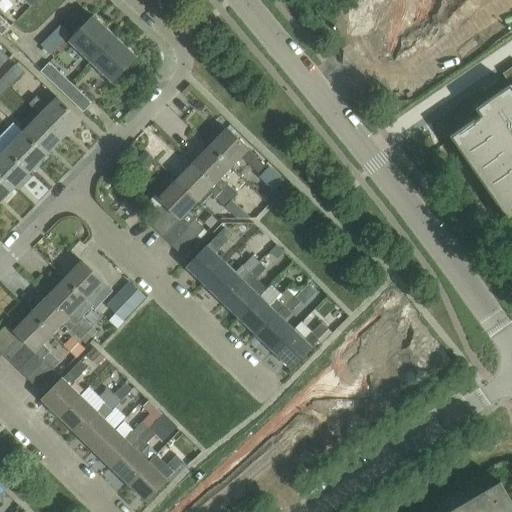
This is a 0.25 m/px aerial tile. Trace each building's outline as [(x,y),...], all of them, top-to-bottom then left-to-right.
[(0,17),(0,33),(2,36),(10,27),(0,17)] [(70,42),(91,62),(115,38),(93,17),(70,42)] [(136,58),(115,38),(91,62),(112,82),(136,58)] [(0,51),(0,67),(9,59),(1,51),(0,51)] [(62,92),(71,83),(49,63),(41,72),(62,92)] [(2,79),(10,87),(23,73),(15,65),(2,79)] [(2,79),(0,80),(0,97),(10,87),(2,79)] [(71,83),(62,92),(83,112),(92,103),(71,83)] [(481,116),(451,137),(511,224),(511,84),(476,109),(481,116)] [(40,115),(40,116),(63,138),(80,121),(57,98),(48,107),(37,97),(30,105),(40,115)] [(40,116),(23,133),(47,156),(63,138),(40,116)] [(208,146),(230,167),(240,158),(257,174),(263,167),(247,151),(248,150),(225,128),(208,146)] [(30,173),(47,156),(23,133),(6,150),(30,173)] [(192,163),(231,201),(237,195),(220,178),(230,167),(208,146),(192,163)] [(0,156),(0,177),(13,190),(30,173),(6,150),(0,156)] [(175,180),(197,202),(207,192),(224,208),(231,201),(192,163),(175,180)] [(0,204),(13,190),(0,177),(0,204)] [(158,199),(163,203),(171,211),(180,220),(187,227),(194,220),(187,213),(197,202),(175,180),(158,199)] [(153,229),(171,211),(163,203),(145,221),(153,229)] [(162,237),(180,220),(171,211),(153,229),(162,237)] [(180,220),(162,237),(171,246),(188,228),(187,227),(180,220)] [(188,228),(171,246),(179,254),(197,236),(188,228)] [(185,268),(203,285),(224,263),(215,254),(232,236),(224,228),(185,268)] [(203,285),(220,302),(264,257),(263,256),(267,252),(261,247),(236,273),(224,263),(203,285)] [(220,302),(238,319),(259,297),(249,287),(271,265),(264,257),(220,302)] [(63,278),(86,300),(96,290),(103,297),(110,289),(80,260),(63,278)] [(63,278),(47,296),(86,333),(92,327),(75,311),(86,300),(63,278)] [(145,298),(129,282),(106,306),(123,322),(145,298)] [(307,285),(295,298),(301,303),(304,306),(316,293),(307,285)] [(259,297),(238,319),(255,336),(294,297),(292,295),(292,296),(286,290),(270,307),(259,297)] [(86,333),(47,296),(30,313),(52,334),(62,324),(79,340),(86,333)] [(255,336),(272,352),(294,330),(284,320),(301,303),(295,298),(294,297),(255,336)] [(13,331),(18,336),(26,344),(35,352),(44,361),(52,369),(58,362),(48,352),(49,351),(42,345),(52,334),(30,313),(13,331)] [(304,340),(294,330),(272,352),(290,369),(312,347),(311,346),(326,330),(319,324),(304,340)] [(9,361),(26,344),(18,336),(1,353),(9,361)] [(83,349),(71,338),(60,350),(73,361),(83,349)] [(26,344),(9,361),(18,370),(35,352),(26,344)] [(104,368),(111,359),(97,350),(91,359),(104,368)] [(35,352),(18,370),(27,378),(44,361),(35,352)] [(52,369),(44,361),(27,378),(35,386),(52,369)] [(58,418),(80,396),(70,386),(86,369),(79,362),(41,401),(58,418)] [(76,435),(93,451),(115,429),(105,420),(113,412),(112,411),(130,392),(124,386),(115,395),(108,388),(99,398),(106,404),(97,413),(76,435)] [(58,418),(76,435),(97,413),(80,396),(58,418)] [(155,436),(170,421),(163,414),(148,429),(155,436)] [(155,436),(162,443),(177,428),(170,421),(155,436)] [(115,429),(93,451),(110,468),(148,429),(141,423),(125,439),(115,429)] [(148,429),(110,468),(127,485),(149,462),(138,452),(155,436),(148,429)] [(149,462),(127,485),(145,502),(183,463),(176,456),(167,465),(156,455),(149,462)] [(511,511),(511,501),(500,481),(447,511),(511,511)] [(14,503),(2,492),(0,494),(0,501),(8,510),(14,503)]
